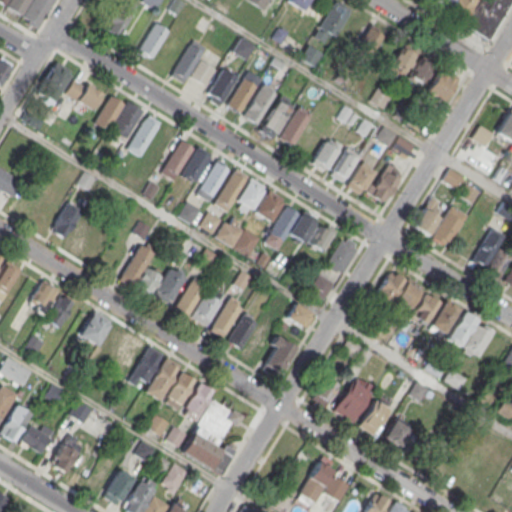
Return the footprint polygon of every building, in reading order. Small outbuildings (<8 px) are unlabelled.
[(9,0),(5,8),(19,16),(29,0),(9,0)] [(116,0),(102,29),(117,37),(134,3),(129,0),(116,0)] [(156,0),(137,0),(152,8),(156,0)] [(246,0),(262,10),(268,0),(246,0)] [(306,0),(284,0),(284,1),(300,10),(306,0)] [(429,0),(428,2),(461,22),(474,0),(429,0)] [(487,40),(510,0),(480,0),(465,27),(487,40)] [(317,28),(333,38),(349,10),(334,1),(317,28)] [(135,53),(149,61),(167,31),(154,23),(135,53)] [(352,48),(367,59),(383,36),(368,25),(352,48)] [(230,50),(244,59),(253,44),(239,35),(230,50)] [(169,76),(183,84),(203,51),(189,43),(169,76)] [(313,64),(320,50),(305,43),(299,57),(313,64)] [(398,80),(415,54),(400,45),(384,70),(398,80)] [(421,83),(433,63),(419,55),(407,76),(421,83)] [(0,83),(12,64),(0,56),(0,83)] [(214,68),(200,59),(189,76),(203,85),(214,68)] [(37,89),(54,98),(70,70),(52,60),(37,89)] [(424,95),(441,104),(455,75),(438,66),(424,95)] [(217,106),(235,76),(222,68),(204,98),(217,106)] [(224,105),(238,114),(258,81),(244,72),(224,105)] [(100,96),(76,75),(62,91),(73,101),(70,104),(83,115),(100,96)] [(241,116),(255,125),(275,92),(261,83),(241,116)] [(392,97),(375,86),(365,101),(382,112),(392,97)] [(255,127),(269,137),(292,104),(279,94),(255,127)] [(92,123),(106,132),(123,104),(109,95),(92,123)] [(109,129),(124,138),(141,111),(125,101),(109,129)] [(276,139),(290,147),(310,114),(296,106),(276,139)] [(511,111),(509,110),(495,134),(510,144),(511,140),(511,111)] [(125,148),(139,156),(157,122),(143,114),(125,148)] [(373,138),(385,146),(394,134),(381,126),(373,138)] [(455,159),(473,167),(484,140),(466,132),(455,159)] [(387,149),(403,159),(412,144),(396,134),(387,149)] [(308,163),(323,171),(338,144),(323,136),(308,163)] [(159,173),(172,181),(192,148),(179,140),(159,173)] [(343,182),(357,153),(343,146),(328,174),(343,182)] [(194,194),(207,202),(229,167),(215,158),(194,194)] [(343,185),(357,194),(372,170),(358,161),(343,185)] [(381,203),(400,172),(385,162),(365,193),(381,203)] [(454,188),(461,175),(447,167),(439,180),(454,188)] [(0,192),(9,198),(19,180),(0,169),(0,192)] [(211,204),(224,213),(246,177),(232,169),(211,204)] [(82,171),(75,183),(86,190),(93,178),(82,171)] [(456,194),(470,202),(477,189),(463,181),(456,194)] [(41,189),(34,186),(30,195),(21,190),(11,210),(26,218),(41,189)] [(281,199),(266,189),(251,212),(267,222),(281,199)] [(444,205),(428,196),(410,226),(425,235),(444,205)] [(295,207),(280,201),(262,244),(277,250),(295,207)] [(75,205),(59,202),(53,234),(69,237),(75,205)] [(185,202),(176,216),(189,224),(198,210),(185,202)] [(464,214),(448,205),(429,237),(445,246),(464,214)] [(315,216),(298,209),(286,236),(303,243),(315,216)] [(206,211),(197,226),(211,234),(219,219),(206,211)] [(95,226),(81,217),(66,240),(80,249),(95,226)] [(138,221),(131,233),(142,240),(149,228),(138,221)] [(320,251),(334,230),(321,222),(307,243),(320,251)] [(220,223),(212,238),(229,247),(237,233),(220,223)] [(502,234),(484,226),(467,261),(499,276),(510,250),(497,244),(502,234)] [(243,230),(232,248),(246,256),(257,238),(243,230)] [(340,274),(356,245),(339,236),(323,265),(340,274)] [(116,280),(130,289),(152,253),(138,245),(116,280)] [(204,248),(196,260),(207,267),(215,255),(204,248)] [(18,266),(3,259),(0,265),(0,300),(0,301),(18,266)] [(511,283),(511,262),(503,279),(511,283)] [(404,313),(420,288),(389,268),(373,293),(404,313)] [(152,295),(167,305),(183,279),(168,269),(152,295)] [(239,271),(231,284),(242,290),(250,277),(239,271)] [(332,282),(316,273),(306,290),(322,299),(332,282)] [(171,311),(185,319),(206,284),(193,275),(171,311)] [(23,305),(40,315),(55,291),(38,280),(23,305)] [(456,306),(440,298),(424,289),(408,319),(441,336),(456,306)] [(42,322),(57,329),(72,300),(57,293),(42,322)] [(207,331),(221,339),(243,304),(229,296),(207,331)] [(312,314),(293,301),(283,316),(302,329),(312,314)] [(110,319),(92,308),(75,337),(93,348),(110,319)] [(458,347),(474,316),(460,309),(444,340),(458,347)] [(225,342),(238,350),(257,320),(243,312),(225,342)] [(459,350),(474,359),(492,329),(477,320),(459,350)] [(112,355),(127,367),(144,344),(129,333),(112,355)] [(260,369),(276,379),(294,349),(274,337),(268,345),(274,349),(260,369)] [(338,349),(352,358),(360,346),(346,337),(338,349)] [(511,375),(511,343),(510,343),(496,368),(511,377),(511,375)] [(126,382),(133,386),(138,379),(144,383),(162,355),(148,346),(126,382)] [(30,370),(5,355),(0,363),(0,373),(21,386),(30,370)] [(144,392),(157,401),(179,365),(165,357),(144,392)] [(456,389),(463,377),(447,368),(441,380),(456,389)] [(162,402),(176,411),(194,381),(180,372),(162,402)] [(337,383),(324,375),(311,399),(323,406),(337,383)] [(350,422),(370,387),(351,375),(330,411),(350,422)] [(180,414),(194,422),(213,392),(199,383),(180,414)] [(0,420),(16,393),(0,384),(0,420)] [(60,392),(51,384),(42,394),(51,402),(60,392)] [(219,474),(232,449),(222,443),(238,412),(210,397),(179,454),(219,474)] [(370,434),(387,406),(372,398),(356,426),(370,434)] [(90,408),(74,399),(65,413),(81,423),(90,408)] [(0,434),(12,441),(28,412),(13,404),(0,426),(0,434)] [(87,426),(103,437),(113,423),(96,412),(87,426)] [(159,435),(166,421),(152,413),(145,427),(159,435)] [(381,437),(398,446),(408,426),(392,417),(381,437)] [(23,454),(44,446),(41,437),(48,434),(44,422),(16,431),(23,454)] [(47,464),(63,473),(81,441),(65,432),(47,464)] [(115,443),(125,449),(132,438),(123,432),(115,443)] [(153,448),(140,439),(131,453),(144,461),(153,448)] [(310,503),(335,464),(320,455),(295,494),(310,503)] [(82,485),(96,494),(115,467),(101,457),(82,485)] [(183,468),(170,462),(159,487),(173,493),(183,468)] [(131,477),(118,468),(100,496),(114,504),(131,477)] [(336,500),(347,483),(333,474),(322,491),(336,500)] [(125,511),(136,511),(154,485),(140,475),(119,507),(125,511)] [(378,511),(385,498),(371,491),(360,511),(378,511)] [(159,511),(166,503),(153,495),(140,511),(159,511)] [(403,511),(406,508),(392,499),(383,511),(403,511)] [(163,511),(186,511),(170,501),(163,511)]
